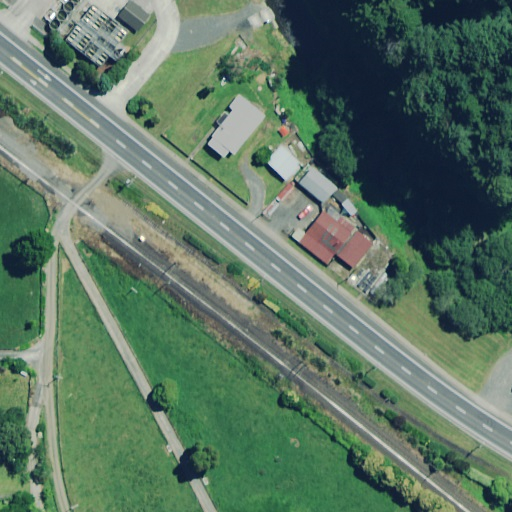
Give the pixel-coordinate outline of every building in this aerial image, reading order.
[(148,17),(128,1),(116,17),(136,32),(148,17)] [(261,116),(236,97),(227,108),(231,111),(205,145),(221,158),(227,151),(231,155),(261,116)] [(299,165),(279,147),(264,162),(284,181),(299,165)] [(334,188),(310,169),(297,184),(321,204),(334,188)] [(338,190),(330,197),(347,218),(355,212),(338,190)] [(349,233),(320,212),(296,243),(325,265),(349,233)] [(370,245),(353,232),(334,256),(351,269),(370,245)]
